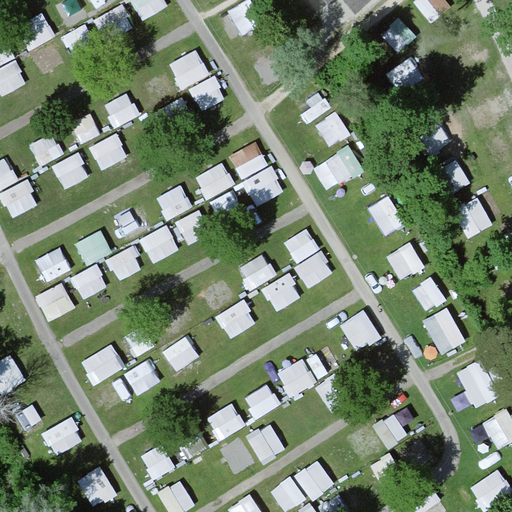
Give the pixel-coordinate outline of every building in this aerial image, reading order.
[(122,0),(98,14),(112,37),(139,20),(126,0),(122,0)] [(137,0),(146,16),(174,0),(173,0),(137,0)] [(232,38),(269,17),(258,0),(245,0),(218,16),(232,38)] [(419,0),(434,19),(459,0),(419,0)] [(44,7),(21,21),(36,45),(59,30),(44,7)] [(398,44),(417,32),(406,15),(387,27),(398,44)] [(98,17),(63,32),(74,58),(109,43),(98,17)] [(204,46),(173,57),(183,83),(214,72),(204,46)] [(0,83),(5,92),(31,77),(18,54),(0,64),(0,83)] [(218,71),(194,83),(212,119),(236,107),(218,71)] [(134,90),(108,99),(116,122),(142,113),(134,90)] [(141,119),(151,137),(195,113),(185,95),(141,119)] [(341,105),(318,118),(332,142),(354,129),(341,105)] [(44,161),(67,150),(57,129),(34,140),(44,161)] [(104,166),(131,153),(120,129),(93,142),(104,166)] [(244,175),(273,159),(260,136),(231,152),(244,175)] [(358,141),(330,151),(340,178),(368,168),(358,141)] [(57,162),(69,185),(94,171),(81,148),(57,162)] [(461,185),(484,170),(470,149),(447,164),(461,185)] [(11,153),(0,157),(0,185),(21,177),(11,153)] [(206,191),(236,183),(231,161),(200,168),(206,191)] [(259,201),(289,187),(276,161),(246,176),(259,201)] [(168,213),(192,204),(180,168),(155,177),(168,213)] [(4,189),(15,213),(43,200),(31,176),(4,189)] [(228,215),(244,201),(230,186),(215,200),(228,215)] [(474,228),(508,213),(496,186),(462,201),(474,228)] [(392,192),(371,203),(387,232),(408,221),(392,192)] [(189,237),(211,231),(204,207),(181,213),(189,237)] [(511,214),(503,219),(511,238),(511,237),(511,214)] [(143,234),(156,259),(182,245),(169,220),(143,234)] [(308,222),(284,235),(298,259),(322,246),(308,222)] [(91,261),(116,246),(104,225),(79,239),(91,261)] [(374,262),(388,285),(428,260),(415,238),(374,262)] [(312,284),(338,267),(324,246),(298,263),(312,284)] [(50,277),(76,267),(68,247),(42,257),(50,277)] [(253,284),(279,272),(270,251),(244,263),(253,284)] [(100,260),(75,274),(87,295),(112,281),(100,260)] [(267,283),(278,307),(305,294),(294,270),(267,283)] [(430,307),(450,294),(435,271),(416,284),(430,307)] [(58,326),(83,313),(65,278),(40,292),(58,326)] [(233,335),(262,319),(249,295),(220,311),(233,335)] [(445,350),(470,337),(453,302),(427,314),(445,350)] [(368,304),(343,320),(361,347),(386,331),(368,304)] [(140,310),(123,319),(140,351),(157,342),(140,310)] [(297,393),(321,378),(299,343),(275,358),(297,393)] [(0,378),(2,381),(25,368),(13,347),(0,353),(0,378)] [(140,391),(165,376),(152,354),(127,368),(140,391)] [(485,355),(460,368),(480,404),(504,390),(485,355)] [(336,406),(355,393),(338,370),(319,383),(336,406)] [(56,389),(38,400),(48,417),(66,406),(56,389)] [(253,403),(259,414),(285,400),(278,389),(253,403)] [(221,435),(249,424),(239,400),(211,411),(221,435)] [(411,401),(400,407),(411,425),(422,419),(411,401)] [(511,406),(472,423),(479,440),(497,433),(501,443),(511,438),(511,406)] [(397,408),(377,421),(391,443),(411,430),(397,408)] [(76,412),(46,425),(57,450),(87,437),(76,412)] [(264,457),(288,448),(277,419),(253,428),(264,457)] [(168,439),(145,451),(158,475),(180,463),(168,439)] [(311,492),(336,483),(326,456),(301,465),(311,492)] [(378,466),(384,479),(403,470),(396,457),(378,466)] [(106,461),(81,473),(95,502),(120,490),(106,461)] [(485,501),(511,490),(511,479),(507,466),(476,479),(485,501)] [(294,468),(273,484),(288,504),(309,489),(294,468)] [(176,511),(182,511),(201,501),(185,475),(162,488),(176,511)] [(345,491),(322,501),(326,511),(341,511),(352,508),(345,491)] [(323,511),(312,499),(296,511),(323,511)]
